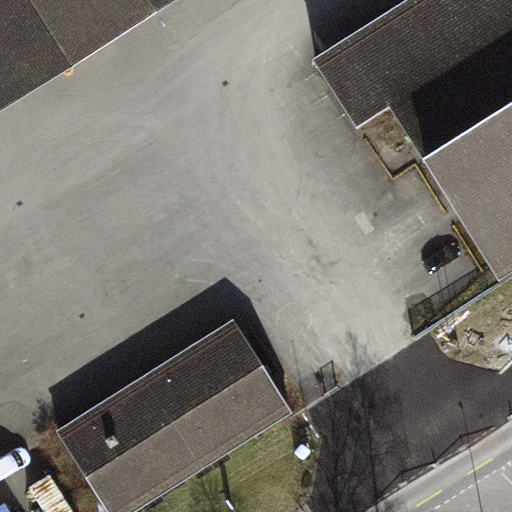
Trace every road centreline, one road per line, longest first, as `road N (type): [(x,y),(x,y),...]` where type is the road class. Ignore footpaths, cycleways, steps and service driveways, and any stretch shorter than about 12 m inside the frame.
road 1 (unknown): [(481,438),(215,60)]
road 2 (unknown): [(73,166),(215,60)]
road 3 (tertiary): [(364,511),(511,419)]
